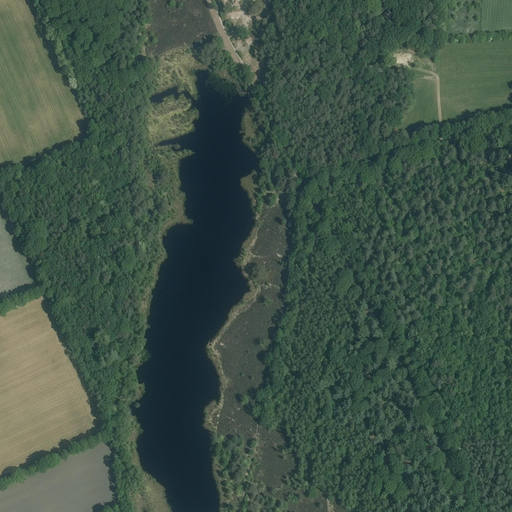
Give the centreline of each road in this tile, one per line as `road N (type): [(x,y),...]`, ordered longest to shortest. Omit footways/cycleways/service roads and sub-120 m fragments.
road 1 (track): [(101,142),(136,234),(126,511)]
road 2 (track): [(468,511),(304,188)]
road 3 (track): [(241,511),(304,188)]
road 4 (track): [(511,122),(305,180)]
road 5 (track): [(300,181),(208,0)]
road 6 (track): [(40,0),(101,142)]
